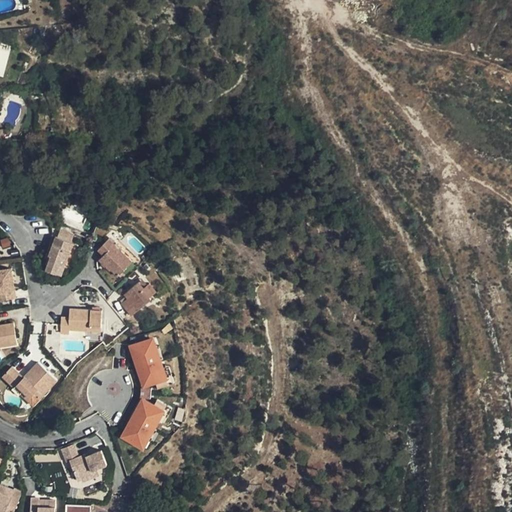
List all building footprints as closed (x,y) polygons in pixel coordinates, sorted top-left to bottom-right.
[(58,237),(72,242),(75,234),(61,229),(58,237)] [(46,270),(57,274),(60,265),(65,267),(68,258),(74,242),(72,242),(58,237),(56,236),(49,256),(51,256),(46,270)] [(98,250),(104,255),(115,243),(110,238),(98,250)] [(79,244),(74,242),(68,258),(73,259),(79,244)] [(133,261),(115,243),(104,255),(100,259),(111,270),(112,269),(119,276),(122,272),(133,261)] [(0,280),(1,288),(2,295),(20,293),(18,276),(15,276),(15,273),(17,272),(16,263),(0,265),(0,280)] [(60,265),(57,274),(61,276),(65,267),(60,265)] [(144,287),(148,284),(143,279),(139,281),(144,287)] [(144,287),(139,281),(125,293),(128,297),(122,302),(132,315),(133,315),(140,309),(152,299),(150,297),(156,291),(157,291),(150,282),(148,284),(144,287)] [(160,296),(156,291),(150,297),(152,299),(153,301),(160,296)] [(70,330),(90,331),(90,326),(101,328),(102,310),(101,310),(97,309),(70,308),(70,317),(61,317),(61,333),(69,333),(70,330)] [(145,316),(140,309),(133,315),(137,320),(138,321),(145,316)] [(133,324),(137,320),(133,315),(132,315),(128,318),(133,324)] [(0,346),(17,344),(14,323),(0,325),(1,327),(0,327),(0,346)] [(143,367),(159,360),(155,349),(151,340),(132,347),(139,365),(142,364),(143,367)] [(155,349),(159,360),(162,359),(165,358),(160,346),(155,349)] [(162,381),(169,378),(165,368),(162,359),(159,360),(143,367),(140,368),(145,383),(148,382),(149,385),(162,381)] [(40,375),(46,369),(38,362),(32,368),(40,375)] [(130,419),(133,421),(135,418),(143,405),(145,401),(147,399),(148,399),(149,389),(148,389),(147,386),(145,383),(140,368),(139,365),(136,366),(144,388),(143,400),(130,419)] [(171,366),(165,368),(169,378),(162,381),(164,385),(177,380),(171,366)] [(35,392),(41,398),(58,380),(46,369),(40,375),(32,368),(27,374),(31,377),(28,380),(24,377),(23,378),(12,367),(3,376),(15,387),(17,384),(31,397),(35,392)] [(17,384),(15,387),(28,400),(31,397),(17,384)] [(34,405),(41,398),(35,392),(31,397),(28,400),(34,405)] [(155,431),(160,423),(165,414),(158,409),(148,403),(146,406),(143,405),(135,418),(137,420),(152,430),(155,431)] [(174,412),(161,404),(158,409),(165,414),(160,423),(165,427),(174,412)] [(145,440),(152,430),(137,420),(135,423),(133,421),(123,437),(140,448),(145,440)] [(157,433),(155,431),(152,430),(145,440),(150,443),(157,433)] [(63,454),(76,449),(74,444),(61,449),(63,454)] [(79,456),(76,449),(63,454),(66,462),(70,460),(78,481),(82,480),(93,475),(92,471),(97,469),(107,464),(101,450),(86,456),(86,454),(79,456)] [(100,475),(97,469),(92,471),(93,475),(95,478),(100,475)] [(0,484),(0,511),(13,511),(22,492),(14,489),(13,490),(11,496),(4,493),(6,487),(0,484)] [(11,496),(13,490),(6,487),(4,493),(11,496)] [(54,511),(55,501),(47,500),(47,507),(39,507),(39,501),(40,499),(31,498),(30,511),(54,511)]
